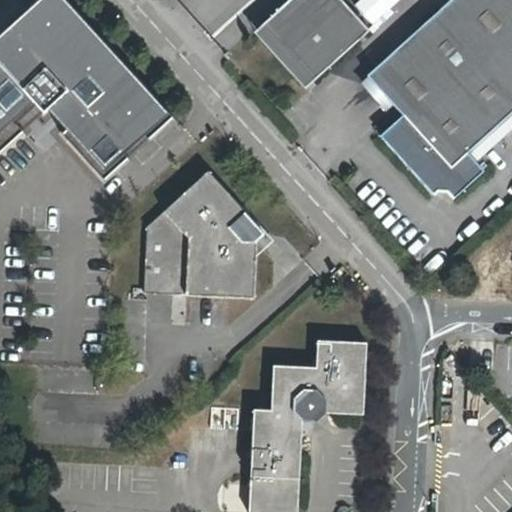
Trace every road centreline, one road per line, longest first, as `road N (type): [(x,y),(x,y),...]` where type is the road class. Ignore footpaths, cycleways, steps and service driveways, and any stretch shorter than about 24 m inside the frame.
road 1 (unclassified): [(412,316),(137,0)]
road 2 (unclassified): [(412,316),(418,331),(408,511)]
road 3 (unknown): [(511,177),(454,223),(417,208),(372,148)]
road 4 (unknown): [(337,106),(347,80),(430,0)]
